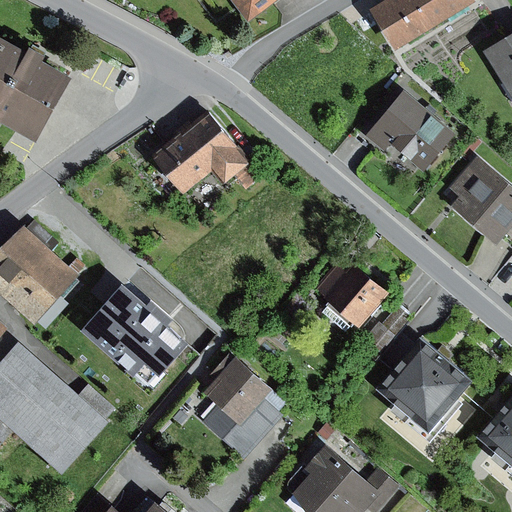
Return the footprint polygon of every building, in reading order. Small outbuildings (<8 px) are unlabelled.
[(235,0),(251,20),(276,0),(235,0)] [(381,0),(373,6),(399,46),(457,10),(450,0),(381,0)] [(450,0),(457,10),(472,0),(450,0)] [(33,43),(32,46),(0,29),(0,117),(41,139),(77,72),(47,56),(49,52),(33,43)] [(511,32),(487,48),(511,87),(511,32)] [(405,86),(367,133),(385,148),(391,141),(426,169),(458,129),(405,86)] [(158,154),(185,189),(215,167),(225,181),(237,173),(252,161),(254,160),(217,111),(158,154)] [(511,182),(478,154),(452,186),(461,194),(453,203),(498,239),(501,235),(511,221),(511,182)] [(252,161),(237,173),(248,187),(263,174),(252,161)] [(511,221),(501,235),(511,243),(511,221)] [(27,222),(0,251),(0,285),(38,319),(82,271),(27,222)] [(392,291),(356,261),(348,271),(339,263),(318,287),(333,300),(330,304),(354,324),(357,320),(363,325),(392,291)] [(127,281),(87,327),(138,371),(150,357),(164,370),(192,338),(172,321),(177,316),(155,296),(150,302),(127,281)] [(298,291),(283,314),(297,323),(312,300),(298,291)] [(354,324),(330,304),(323,311),(348,331),(354,324)] [(380,320),(366,338),(382,351),(412,316),(398,304),(383,323),(380,320)] [(0,335),(8,325),(0,318),(0,335)] [(446,353),(423,334),(380,387),(433,430),(476,378),(446,353)] [(21,340),(0,363),(0,412),(17,428),(65,470),(111,419),(108,416),(81,393),(21,340)] [(275,386),(238,354),(235,357),(230,353),(213,372),(217,376),(205,391),(218,402),(203,420),(248,458),(287,412),(267,395),(275,386)] [(117,406),(91,382),(81,393),(108,416),(117,406)] [(511,394),(504,404),(480,434),(511,460),(511,394)] [(0,446),(17,428),(0,412),(0,446)] [(380,486),(328,440),(308,462),(316,468),(295,491),(314,511),(355,511),(365,501),(380,486)] [(380,486),(365,501),(377,511),(379,511),(403,486),(390,474),(380,486)] [(99,492),(82,511),(103,511),(111,503),(99,492)] [(177,511),(161,497),(147,511),(177,511)] [(129,511),(117,501),(107,511),(129,511)]
